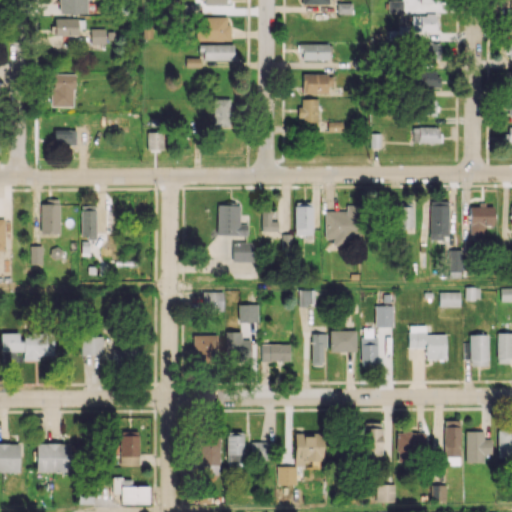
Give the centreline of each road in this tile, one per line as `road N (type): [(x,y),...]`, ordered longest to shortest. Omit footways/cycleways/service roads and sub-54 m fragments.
road 1 (residential): [(511,173),(0,177)]
road 2 (residential): [(511,394),(0,397)]
road 3 (residential): [(171,176),(168,511)]
road 4 (residential): [(18,0),(17,177)]
road 5 (residential): [(266,0),(264,175)]
road 6 (residential): [(473,0),(472,173)]
